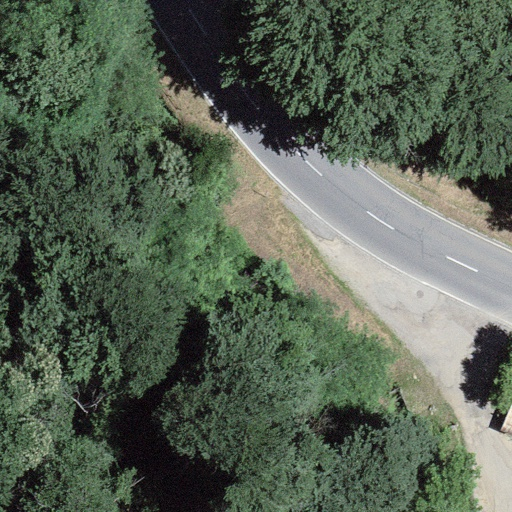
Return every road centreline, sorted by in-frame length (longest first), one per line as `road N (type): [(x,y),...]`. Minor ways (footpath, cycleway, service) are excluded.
road 1 (tertiary): [(511,288),(400,236),(332,186),(263,116),(179,0)]
road 2 (track): [(511,496),(473,405),(465,347),(482,274)]
